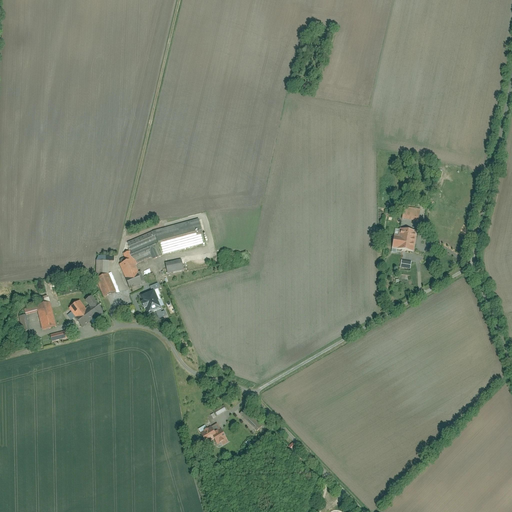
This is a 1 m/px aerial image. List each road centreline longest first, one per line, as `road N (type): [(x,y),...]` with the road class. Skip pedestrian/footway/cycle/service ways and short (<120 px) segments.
road 1 (track): [(179,0),(116,260),(114,323)]
road 2 (unclassified): [(471,267),(252,392)]
road 3 (unclassified): [(511,85),(471,267)]
road 4 (unclassified): [(364,511),(252,392)]
road 5 (unclassified): [(252,392),(190,371),(158,332),(114,323)]
road 6 (unknown): [(384,232),(388,211),(420,215),(416,252),(471,267)]
